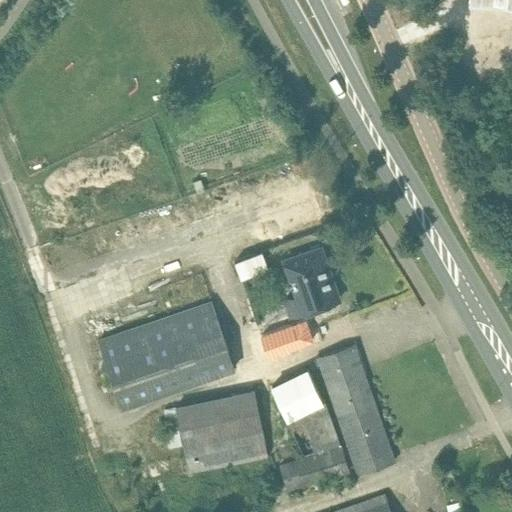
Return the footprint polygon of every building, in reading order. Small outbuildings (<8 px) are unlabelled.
[(102,227),(88,232),(96,253),(110,248),(102,227)] [(269,237),(251,241),(254,252),(272,248),(269,237)] [(291,316),(339,300),(321,247),(285,259),(297,296),(285,300),(291,316)] [(261,251),(234,261),(240,279),(267,270),(261,251)] [(139,283),(113,294),(116,302),(142,291),(139,283)] [(211,302),(98,340),(121,407),(234,368),(211,302)] [(305,319),(260,335),(267,356),(312,340),(305,319)] [(319,363),(358,473),(394,461),(354,345),(315,358),(317,364),(319,363)] [(177,419),(188,470),(266,455),(253,391),(233,395),(235,407),(177,419)] [(339,442),(324,399),(290,415),(303,454),(339,442)] [(334,481),(350,476),(341,445),(279,463),(286,488),(332,474),(334,481)] [(390,511),(384,494),(331,511),(390,511)]
